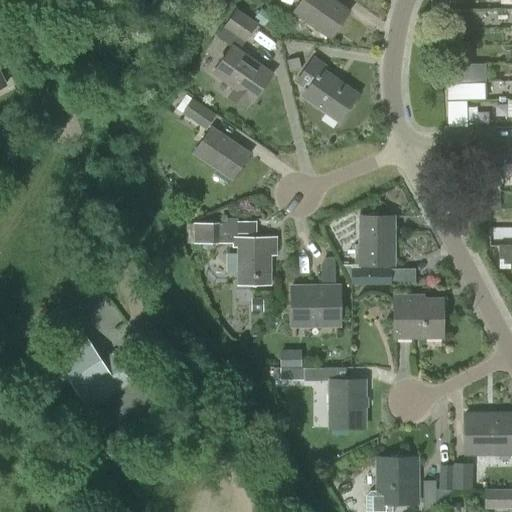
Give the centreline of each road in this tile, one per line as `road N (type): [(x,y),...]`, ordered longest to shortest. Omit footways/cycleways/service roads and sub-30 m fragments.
road 1 (residential): [(248,511),(219,429),(143,322),(26,0)]
road 2 (residential): [(511,355),(407,153)]
road 3 (residential): [(407,153),(391,66),(408,0)]
